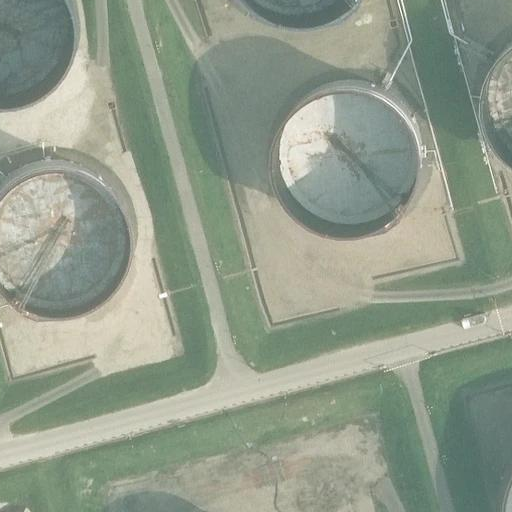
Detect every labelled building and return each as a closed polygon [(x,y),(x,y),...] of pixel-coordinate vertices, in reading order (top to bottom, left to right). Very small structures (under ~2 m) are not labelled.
[(72,32),(73,21),(72,10),(69,0),(0,0),(0,96),(3,96),(14,94),(25,91),(35,86),(44,80),(52,72),(59,63),(65,54),(69,43),(72,32)] [(245,0),(255,6),(266,12),(279,16),(292,17),(304,16),(317,13),(329,8),(340,1),(340,0),(245,0)] [(511,38),(511,39),(503,48),(496,57),(490,68),(487,79),(485,91),(485,103),(487,115),(491,126),(496,136),(503,146),(511,154),(511,38)] [(427,165),(428,154),(428,143),(426,132),(423,121),(417,112),(411,102),(403,94),(395,88),(385,82),(375,78),(364,76),(353,75),(341,75),(331,78),(320,82),(310,87),(302,94),(294,102),(287,111),(282,121),(278,131),(276,142),(276,153),(277,164),(280,175),(284,185),(290,195),(297,203),(305,211),(314,217),(324,222),(335,225),(346,227),(357,227),(368,225),(379,222),(389,217),(398,211),(407,204),(414,196),(420,186),(424,176),(427,165)] [(125,246),(127,234),(126,223),(124,212),(120,201),(115,191),(108,182),(100,174),(91,167),(81,162),(70,159),(59,157),(47,157),(36,158),(25,162),(15,167),(6,173),(0,178),(0,283),(0,284),(9,291),(19,297),(29,301),(40,304),(52,305),(63,304),(74,302),(85,298),(94,292),(103,285),(111,276),(117,267),(122,257),(125,246)]
